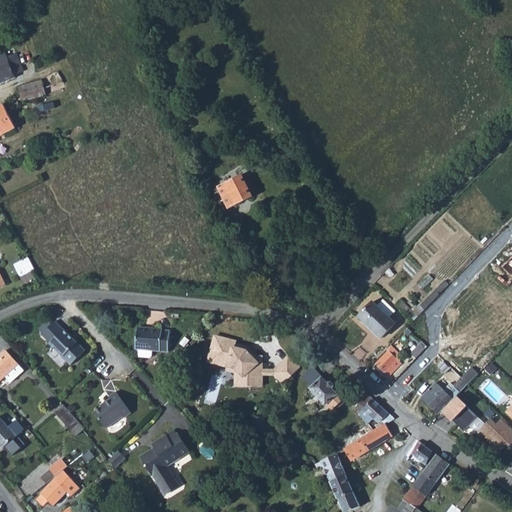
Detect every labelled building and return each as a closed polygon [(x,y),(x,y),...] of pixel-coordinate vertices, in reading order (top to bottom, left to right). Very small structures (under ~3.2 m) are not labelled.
[(0,84),(16,78),(14,75),(9,62),(7,57),(5,52),(0,54),(0,84)] [(9,62),(14,75),(23,71),(16,53),(7,57),(9,62)] [(19,87),(23,101),(45,95),(46,97),(67,89),(58,72),(47,77),(42,81),(19,87)] [(0,130),(1,130),(3,134),(16,128),(4,105),(0,106),(0,130)] [(251,194),(257,191),(250,177),(246,179),(244,180),(242,177),(242,176),(219,187),(220,190),(214,193),(221,209),(228,205),(229,208),(252,197),(251,194)] [(331,195),(338,209),(350,203),(342,189),(331,195)] [(353,237),(365,232),(350,203),(338,209),(353,237)] [(34,270),(28,258),(15,265),(21,276),(34,270)] [(23,276),(26,283),(37,278),(34,271),(23,276)] [(429,274),(419,284),(423,289),(434,279),(429,274)] [(441,285),(421,306),(425,310),(445,289),(441,285)] [(280,304),(292,306),(294,296),(282,294),(280,304)] [(373,302),(359,317),(381,338),(396,323),(373,302)] [(55,322),(42,334),(71,365),(85,351),(77,343),(64,330),(63,330),(55,322)] [(169,352),(170,331),(163,331),(163,330),(138,328),(136,349),(138,349),(152,350),(169,352)] [(247,388),(263,388),(262,376),(262,373),(262,357),(251,357),(248,353),(250,350),(238,345),(239,343),(218,335),(208,360),(236,370),(236,378),(247,378),(247,388)] [(421,344),(411,353),(417,358),(426,349),(421,344)] [(385,372),(389,376),(401,364),(399,362),(402,359),(399,356),(400,355),(391,345),(386,350),(388,351),(376,364),(385,372)] [(152,350),(138,349),(137,354),(139,357),(150,357),(152,356),(152,350)] [(490,350),(462,379),(468,384),(495,355),(490,350)] [(5,351),(0,355),(0,381),(12,371),(19,365),(5,351)] [(294,377),(301,369),(289,358),(276,372),(276,376),(285,385),(294,377)] [(19,365),(12,371),(18,377),(25,370),(19,365)] [(236,388),(247,388),(247,378),(236,378),(236,388)] [(322,378),(312,388),(327,405),(327,404),(333,410),(346,399),(340,392),(339,393),(334,387),(334,385),(332,383),(331,383),(329,385),(322,378)] [(436,383),(422,398),(439,414),(440,412),(456,396),(468,384),(462,379),(454,387),(455,388),(449,394),(444,390),(436,383)] [(451,383),(444,390),(449,394),(455,388),(454,387),(451,383)] [(102,406),(95,411),(107,429),(123,417),(124,418),(132,413),(116,392),(109,397),(111,399),(101,405),(102,406)] [(361,413),(373,399),(368,395),(356,408),(361,413)] [(477,417),(456,396),(440,412),(450,422),(452,420),(462,431),(477,417)] [(381,422),(389,413),(373,399),(361,413),(360,413),(369,424),(375,418),(378,422),(381,422)] [(64,405),(56,413),(77,436),(85,428),(64,405)] [(0,416),(0,445),(3,449),(17,437),(0,416)] [(265,420),(255,416),(253,429),(267,437),(271,426),(264,424),(265,420)] [(511,427),(501,419),(496,425),(489,419),(478,432),(504,453),(511,445),(511,427)] [(367,452),(393,436),(386,424),(374,431),(360,441),(367,452)] [(154,448),(140,457),(153,476),(166,495),(180,486),(168,467),(190,452),(178,433),(177,434),(174,430),(152,444),(154,448)] [(352,461),(367,452),(360,441),(345,450),(352,461)] [(415,448),(412,454),(416,457),(429,466),(437,455),(433,452),(422,444),(419,441),(415,448)] [(118,450),(109,459),(108,460),(116,467),(125,458),(118,450)] [(347,475),(338,454),(322,461),(322,462),(316,465),(318,469),(323,466),(330,481),(331,481),(338,499),(339,499),(354,492),(347,475)] [(426,471),(414,487),(427,496),(450,464),(437,455),(429,466),(426,471)] [(62,459),(50,469),(56,476),(68,466),(62,459)] [(42,494),(37,499),(44,506),(49,501),(54,506),(68,492),(56,478),(42,494)] [(414,487),(404,500),(417,509),(427,496),(414,487)] [(339,499),(339,500),(341,503),(342,507),(344,511),(347,511),(360,506),(354,492),(339,499)] [(404,500),(398,508),(402,511),(414,511),(417,509),(404,500)]
